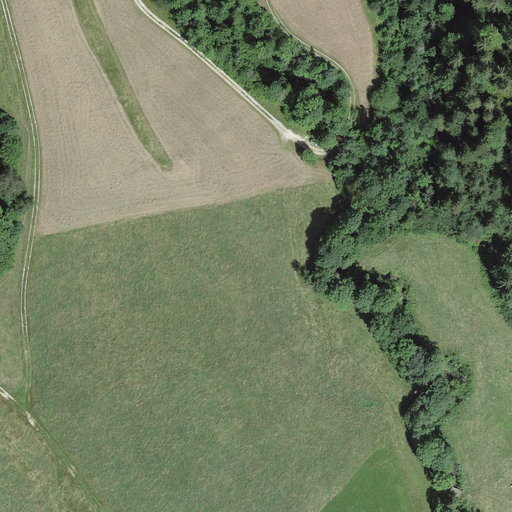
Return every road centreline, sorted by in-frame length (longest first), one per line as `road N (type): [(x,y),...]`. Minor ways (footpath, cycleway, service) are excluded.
road 1 (track): [(268,0),(293,39),(348,81),(350,126),(332,149),(279,131),(137,0)]
road 2 (track): [(4,0),(36,131),(37,202),(24,285),(30,421)]
